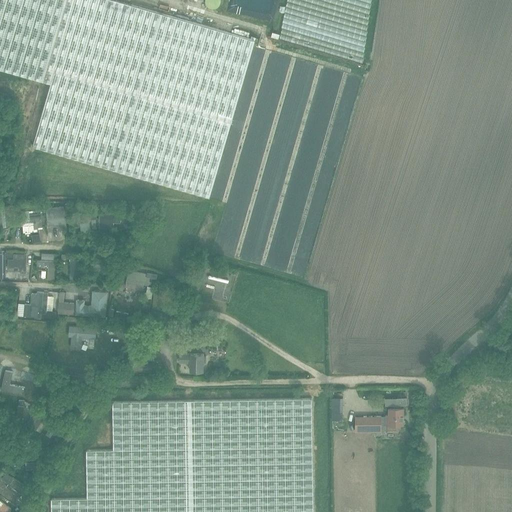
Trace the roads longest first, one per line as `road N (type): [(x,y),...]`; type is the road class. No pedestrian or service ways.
road 1 (unknown): [(330,384),(210,317),(180,329),(172,350),(175,375),(195,384)]
road 2 (unclassified): [(433,511),(439,384),(511,305)]
road 3 (unknown): [(195,384),(330,384)]
